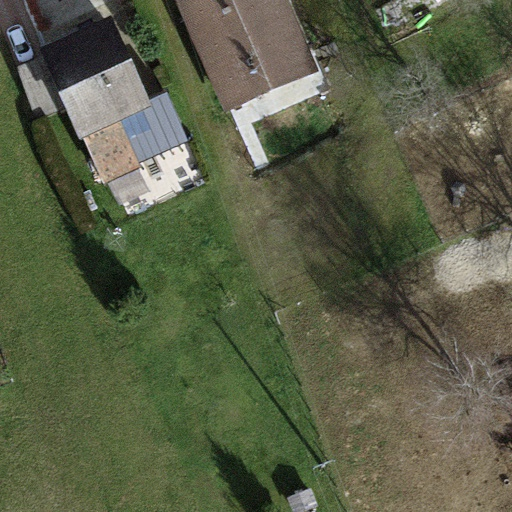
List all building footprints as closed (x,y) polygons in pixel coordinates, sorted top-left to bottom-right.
[(280,0),(182,0),(227,104),(266,87),(258,68),(302,49),(280,0)] [(108,25),(44,53),(66,102),(99,177),(134,162),(114,115),(143,103),(108,25)] [(266,87),(310,68),(302,49),(258,68),(266,87)] [(14,67),(35,116),(66,102),(44,53),(14,67)] [(185,139),(165,93),(143,103),(114,115),(134,162),(185,139)]
